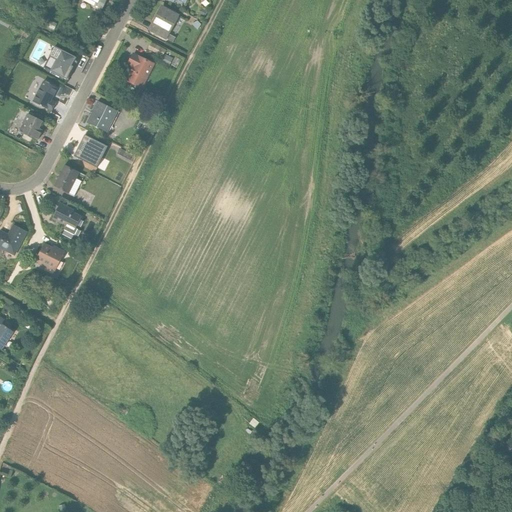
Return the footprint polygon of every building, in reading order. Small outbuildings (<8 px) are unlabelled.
[(89,0),(96,4),(95,7),(102,10),(106,0),(89,0)] [(169,34),(179,16),(160,6),(147,30),(165,41),(166,39),(172,42),(175,38),(169,34)] [(44,68),(67,80),(79,56),(55,44),(44,68)] [(124,81),(142,90),(155,65),(133,54),(126,66),(131,68),(124,81)] [(51,97),(59,84),(46,77),(34,100),(51,110),(56,100),(51,97)] [(106,133),(118,112),(97,102),(85,123),(106,133)] [(26,113),(17,132),(37,141),(42,131),(40,130),(44,122),(26,113)] [(96,165),(107,144),(86,133),(75,155),(96,165)] [(64,165),(53,186),(68,194),(79,173),(64,165)] [(56,211),(51,220),(65,227),(64,230),(74,235),(77,229),(75,228),(81,216),(72,212),(73,210),(57,202),(54,210),(56,211)] [(0,249),(14,257),(27,233),(12,225),(8,234),(0,230),(0,249)] [(43,244),(34,263),(54,272),(64,252),(53,246),(53,248),(43,244)] [(0,349),(1,350),(16,328),(0,317),(0,349)]
